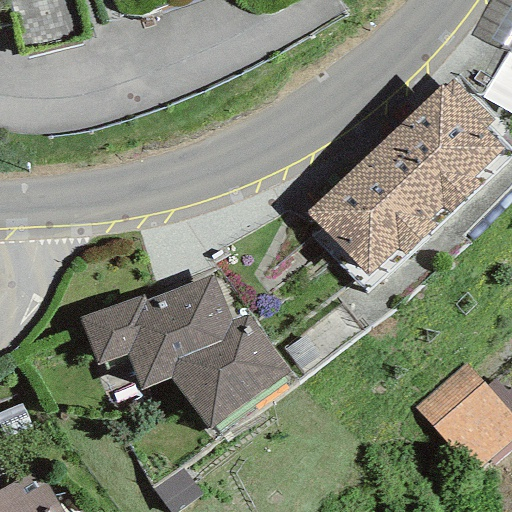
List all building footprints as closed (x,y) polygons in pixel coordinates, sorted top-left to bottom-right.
[(440,80),(305,211),(366,274),(397,245),(404,253),(435,223),(428,216),(442,203),(448,210),(479,180),(472,174),(502,145),(440,80)] [(139,385),(168,374),(175,357),(220,339),(228,319),(210,273),(143,299),(141,293),(79,317),(97,364),(127,352),(139,385)] [(248,312),(228,319),(220,339),(175,357),(168,374),(207,428),(288,368),(248,312)] [(465,362),(413,407),(471,473),(511,437),(511,383),(496,398),(465,362)] [(0,511),(62,511),(35,466),(0,487),(0,511)] [(181,468),(153,490),(169,511),(175,511),(200,493),(181,468)]
